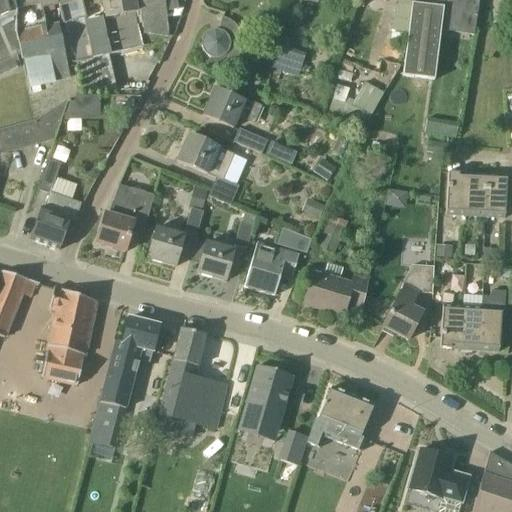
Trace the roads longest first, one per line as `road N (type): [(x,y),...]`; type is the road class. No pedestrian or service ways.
road 1 (residential): [(511,451),(371,367),(60,273)]
road 2 (residential): [(60,273),(180,37),(190,0)]
